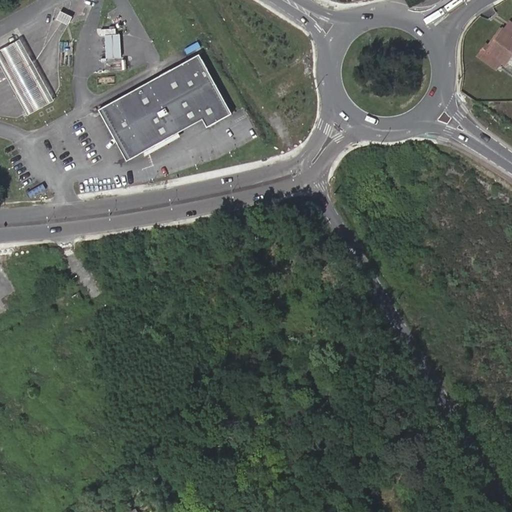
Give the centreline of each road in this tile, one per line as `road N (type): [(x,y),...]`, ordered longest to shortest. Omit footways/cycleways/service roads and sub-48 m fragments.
road 1 (unclassified): [(311,178),(507,511)]
road 2 (unclassified): [(0,235),(175,212),(311,178)]
road 3 (unclassified): [(306,159),(174,195),(0,217)]
road 4 (track): [(197,0),(300,162)]
